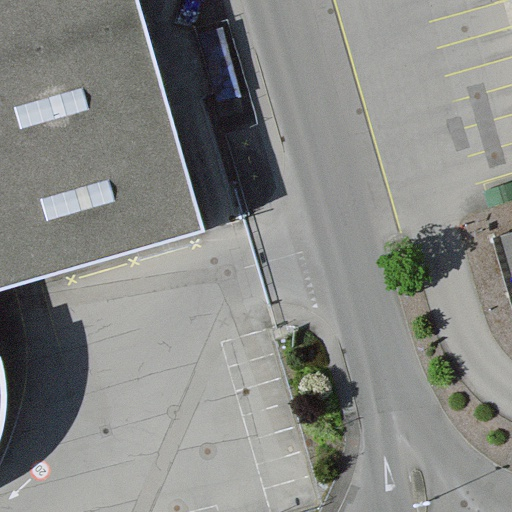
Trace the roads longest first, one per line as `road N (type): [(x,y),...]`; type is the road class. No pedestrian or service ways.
road 1 (unknown): [(49,511),(66,498),(132,380),(178,336),(219,307),(349,247),(366,230),(403,230),(436,263),(464,349),(497,386),(511,389)]
road 2 (tertiary): [(424,511),(280,0)]
